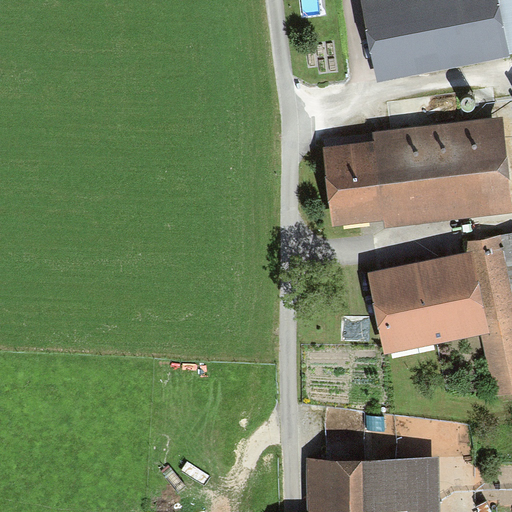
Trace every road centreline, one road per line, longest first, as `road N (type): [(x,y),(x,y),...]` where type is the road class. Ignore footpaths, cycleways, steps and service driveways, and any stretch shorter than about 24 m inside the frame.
road 1 (residential): [(271,0),(286,133),(291,511)]
road 2 (track): [(511,73),(283,106)]
